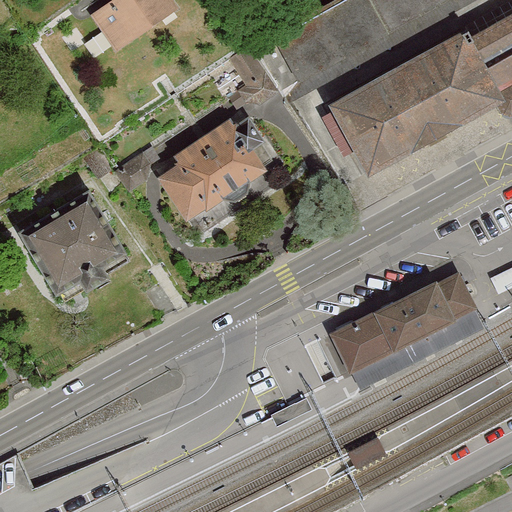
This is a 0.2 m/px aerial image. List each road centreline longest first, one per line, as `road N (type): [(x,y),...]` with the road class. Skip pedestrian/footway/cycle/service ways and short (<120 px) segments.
road 1 (primary): [(511,155),(216,318)]
road 2 (residential): [(216,318),(221,369),(194,402),(0,483)]
road 3 (primary): [(0,438),(216,318)]
road 4 (residential): [(511,444),(386,511)]
